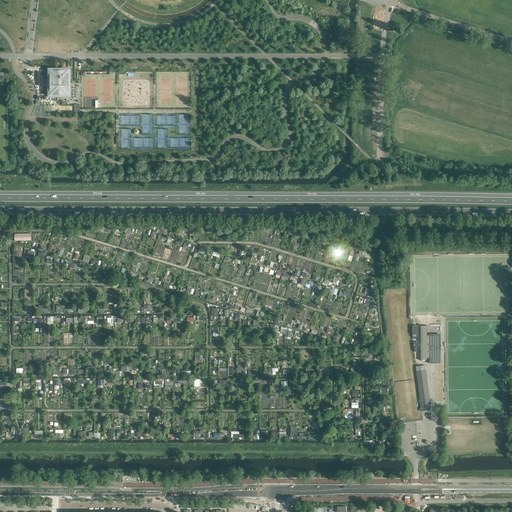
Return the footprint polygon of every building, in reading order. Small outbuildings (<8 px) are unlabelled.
[(61,68),(47,68),(47,79),(55,79),(55,86),(47,86),(47,98),(58,98),(58,96),(67,96),(67,71),(61,71),(61,68)] [(87,230),(86,235),(95,238),(97,233),(87,230)] [(339,294),(349,298),(351,293),(341,289),(339,294)] [(284,337),(290,339),(293,329),(282,326),(281,331),(286,332),(284,337)] [(427,326),(420,326),(420,360),(426,360),(427,360),(427,358),(429,358),(429,363),(430,363),(430,362),(433,362),(439,362),(439,355),(439,335),(434,335),(432,335),(430,335),(430,334),(429,334),(429,335),(427,335),(427,333),(427,326)] [(425,365),(416,367),(421,412),(431,410),(425,365)]
